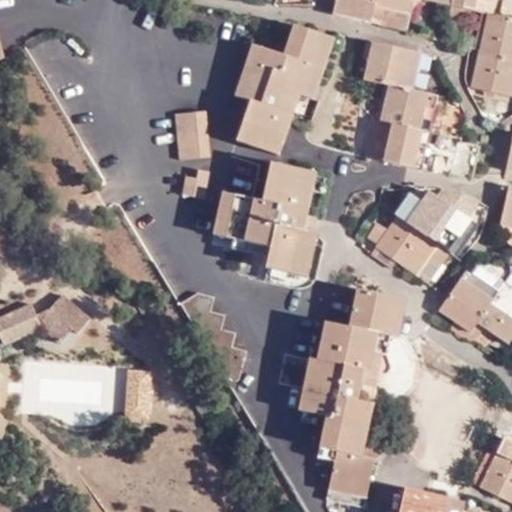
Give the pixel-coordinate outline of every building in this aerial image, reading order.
[(371,20),(372,16),(375,4),(412,13),(413,0),(436,0),(452,3),(473,8),(482,10),(487,11),(481,47),(472,85),(511,94),(511,17),(510,17),(500,13),(502,0),(335,0),(333,11),(371,20)] [(511,0),(502,0),(500,13),(510,17),(511,5),(511,0)] [(473,8),(452,3),(449,16),(470,20),(473,8)] [(375,4),(372,16),(380,18),(379,22),(408,28),(412,13),(375,4)] [(487,11),(482,10),(474,46),(481,47),(487,11)] [(278,154),(300,93),(313,99),(333,37),(295,24),(284,54),(253,43),(236,95),(249,101),(236,139),(278,154)] [(364,77),(383,81),(390,83),(382,120),(392,122),(383,160),(452,176),(461,138),(429,131),(438,94),(412,88),(420,52),(372,41),(364,77)] [(390,83),(383,81),(375,119),(382,120),(390,83)] [(176,113),(180,157),(209,155),(205,110),(176,113)] [(316,234),(312,232),(303,231),(306,213),(315,171),(271,161),(262,199),(224,191),(213,233),(270,246),(265,267),(307,275),(316,234)] [(197,176),(187,174),(184,193),(205,197),(210,169),(199,166),(197,176)] [(511,185),(509,185),(500,221),(511,224),(511,185)] [(423,189),(409,208),(415,213),(428,193),(423,189)] [(397,260),(416,274),(438,242),(448,250),(469,219),(430,191),(428,193),(415,213),(409,208),(403,205),(386,228),(377,220),(368,235),(377,243),(372,252),(392,267),(397,260)] [(303,231),(312,232),(315,215),(306,213),(303,231)] [(511,224),(500,221),(499,227),(511,246),(511,224)] [(438,242),(416,274),(426,281),(448,250),(438,242)] [(498,290),(505,280),(499,265),(487,268),(476,263),(471,270),(498,290)] [(511,336),(511,284),(505,280),(498,290),(471,270),(467,268),(439,308),(453,318),(448,324),(466,337),(476,336),(484,342),(492,330),(509,342),(511,336)] [(326,413),(319,445),(337,450),(327,498),(364,506),(374,456),(361,453),(372,401),(357,398),(363,368),(372,369),(379,331),(399,335),(406,297),(357,287),(348,324),(325,320),(318,357),(310,355),(299,408),(326,413)] [(197,330),(229,383),(239,377),(246,349),(231,344),(236,331),(221,328),(225,314),(209,309),(213,295),(198,291),(181,302),(197,330)] [(89,317),(60,293),(45,310),(36,315),(31,303),(0,317),(0,337),(3,344),(40,328),(59,344),(70,330),(76,334),(89,317)] [(150,423),(154,370),(127,368),(123,421),(150,423)] [(511,457),(497,451),(481,484),(511,499),(511,457)] [(447,506),(449,495),(404,485),(398,511),(474,511),(462,509),(447,506)] [(464,497),(449,495),(447,506),(462,509),(464,497)]
